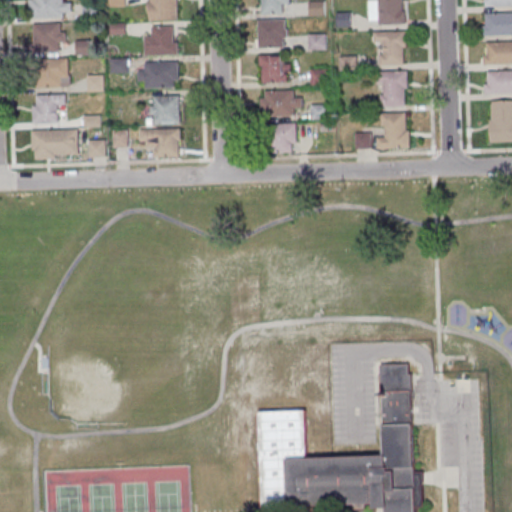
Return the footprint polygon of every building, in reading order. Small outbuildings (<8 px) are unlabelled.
[(31,0),(31,17),(73,17),(73,3),(63,3),(63,0),(31,0)] [(179,19),(179,0),(149,0),(150,19),(179,19)] [(291,4),(291,0),(259,0),(260,14),(285,14),(285,4),(291,4)] [(371,0),(372,15),(379,15),(379,25),(406,25),(405,0),(371,0)] [(511,12),(486,13),(486,35),(511,35),(511,12)] [(259,19),(259,48),(288,48),(288,19),(259,19)] [(65,42),(65,23),(34,23),(34,52),(60,52),(60,42),(65,42)] [(146,55),(179,55),(179,25),(154,25),(154,35),(146,35),(146,55)] [(381,65),(408,65),(408,32),(375,32),(375,44),(381,44),(381,65)] [(327,35),(310,35),(310,49),(327,49),(327,35)] [(511,41),(485,42),(485,65),(511,64),(511,41)] [(90,42),(78,42),(78,55),(90,55),(90,42)] [(288,55),(261,56),(261,83),(289,82),(288,55)] [(35,86),(71,86),(71,59),(35,59),(35,86)] [(180,62),(140,62),(140,80),(143,80),(143,86),(180,86),(180,62)] [(325,84),(324,70),(313,71),(314,85),(325,84)] [(409,71),(380,71),(380,107),(409,107),(409,71)] [(511,71),(486,71),(486,93),(511,93),(511,71)] [(104,75),(90,75),(90,90),(104,90),(104,75)] [(301,97),(296,97),(296,90),(262,90),(262,116),(301,116),(301,97)] [(59,105),(66,105),(66,94),(34,94),(34,124),(59,124),(59,105)] [(181,123),(181,95),(153,95),(153,123),(181,123)] [(491,142),(511,141),(511,100),(490,101),(491,142)] [(329,118),(329,106),(314,106),(314,118),(329,118)] [(410,112),(384,112),(384,137),(378,137),(378,149),(410,149),(410,112)] [(272,123),(273,152),(298,152),(298,123),(272,123)] [(182,128),(142,128),(142,145),(151,145),(151,157),(182,157),(182,128)] [(80,129),(33,129),(33,158),(80,158),(80,129)] [(129,130),(114,130),(114,147),(129,147),(129,130)] [(356,133),(356,149),(373,149),(373,133),(356,133)] [(90,157),(107,157),(107,139),(90,139),(90,157)] [(258,411),(305,409),(307,458),(333,457),(385,455),(383,422),(381,364),(410,363),(411,375),(415,472),(425,471),(425,478),(425,485),(423,485),(424,507),(416,507),(416,511),(387,511),(387,508),(380,509),(376,509),(376,504),(285,507),(262,508),(258,411)]
